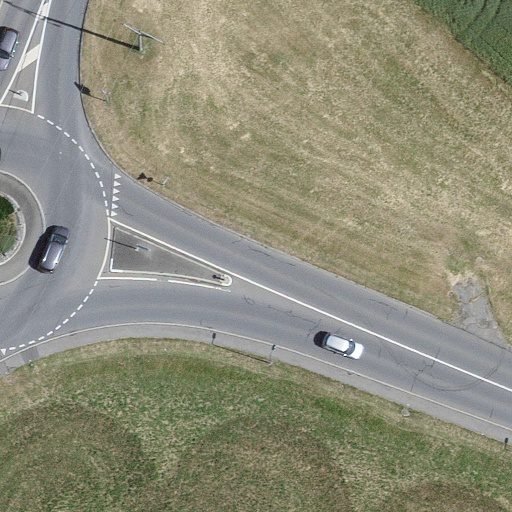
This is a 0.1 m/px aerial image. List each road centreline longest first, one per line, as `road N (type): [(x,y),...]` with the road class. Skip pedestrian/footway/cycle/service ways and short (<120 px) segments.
road 1 (secondary): [(76,236),(511,392)]
road 2 (secondary): [(50,0),(10,139)]
road 3 (secondary): [(76,236),(61,175),(39,152),(10,139)]
